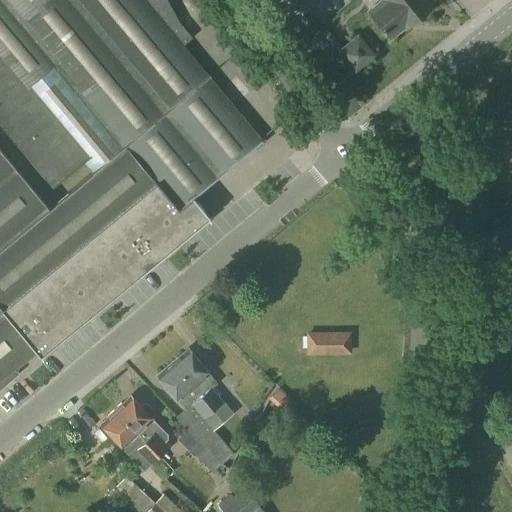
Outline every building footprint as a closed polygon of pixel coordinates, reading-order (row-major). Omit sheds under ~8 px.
[(261,138),(183,45),(192,37),(180,23),(166,0),(0,0),(0,125),(52,188),(83,163),(92,172),(49,209),(0,149),(0,389),(19,374),(14,368),(36,351),(40,356),(209,217),(193,197),(253,147),(255,150),(266,141),(263,137),(261,138)] [(406,28),(433,6),(427,0),(381,0),(368,11),(391,38),(404,27),(406,28)] [(355,68),(372,54),(357,37),(341,51),(355,68)] [(329,57),(341,47),(336,40),(324,50),(329,57)] [(351,354),(351,332),(307,332),(306,332),(306,355),(351,354)] [(178,400),(185,409),(191,404),(202,417),(223,401),(212,388),(217,383),(209,373),(188,349),(157,375),(177,400),(178,400)] [(114,409),(158,456),(169,447),(164,442),(167,439),(167,434),(153,420),(150,417),(153,414),(153,410),(147,404),(142,404),(140,406),(131,397),(124,403),(120,403),(114,409)] [(149,465),(158,456),(114,409),(108,415),(108,418),(101,425),(123,448),(131,457),(136,451),(149,465)] [(175,417),(203,450),(207,446),(212,442),(185,409),(175,417)] [(207,446),(203,450),(196,456),(212,472),(222,464),(207,446)] [(155,503),(126,476),(112,490),(135,511),(182,511),(163,494),(155,503)] [(264,511),(260,507),(244,488),(233,496),(231,494),(217,504),(223,511),(264,511)]
